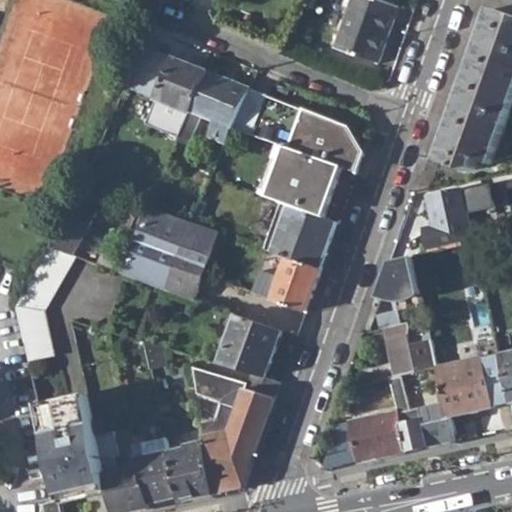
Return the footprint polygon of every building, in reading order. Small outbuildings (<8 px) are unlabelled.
[(355,0),(337,49),(380,65),(401,8),(377,0),(355,0)] [(438,163),(466,173),(477,169),(480,160),(492,164),(511,107),(511,16),(492,10),(438,163)] [(159,102),(191,114),(208,74),(175,61),(159,102)] [(179,142),(191,147),(204,118),(235,130),(236,128),(252,90),(208,74),(191,114),(179,142)] [(344,167),(358,172),(365,156),(350,129),(252,90),(236,128),(288,146),(344,167)] [(303,210),(325,219),(344,167),(288,146),(268,198),(281,203),(303,210)] [(427,230),(433,254),(477,244),(468,205),(476,204),(473,189),(429,199),(435,228),(427,230)] [(264,249),(272,252),(278,235),(292,240),(303,210),(281,203),(264,249)] [(54,248),(74,256),(99,213),(78,206),(54,248)] [(124,273),(198,300),(206,277),(222,234),(151,209),(124,273)] [(325,219),(303,210),(292,240),(278,235),(272,252),(289,258),(323,270),(329,253),(321,250),(332,221),(325,219)] [(339,224),(332,221),(321,250),(329,253),(339,224)] [(22,302),(50,311),(78,257),(74,256),(54,248),(22,302)] [(273,301),(307,313),(323,270),(289,258),(273,301)] [(22,302),(30,342),(55,336),(50,311),(22,302)] [(384,310),(388,328),(409,323),(414,322),(410,304),(384,310)] [(252,374),(268,379),(286,331),(240,315),(222,365),(252,374)] [(434,339),(430,319),(414,322),(409,323),(413,342),(434,339)] [(396,367),(398,376),(404,375),(440,367),(438,358),(434,339),(413,342),(409,323),(388,328),(396,367)] [(59,354),(55,336),(30,342),(34,360),(59,354)] [(447,402),(451,419),(511,405),(511,398),(503,356),(500,341),(480,346),(480,348),(438,358),(440,367),(447,402)] [(511,353),(503,356),(511,398),(511,353)] [(206,441),(216,493),(244,487),(276,397),(248,388),(250,383),(193,365),(197,391),(221,398),(216,415),(202,417),(206,441)] [(396,367),(382,369),(377,376),(378,381),(388,379),(398,376),(396,367)] [(276,397),(277,397),(282,383),(268,379),(252,374),(250,383),(248,388),(276,397)] [(404,454),(456,441),(451,419),(447,402),(411,409),(404,375),(398,376),(388,379),(395,412),(404,454)] [(43,404),(62,500),(111,490),(107,473),(90,393),(43,404)] [(340,425),(349,465),(404,454),(395,412),(340,425)] [(140,455),(140,457),(171,450),(168,439),(138,445),(140,455)] [(190,446),(171,450),(182,500),(216,493),(206,441),(189,444),(190,446)] [(182,500),(171,450),(140,457),(143,467),(151,507),(182,500)] [(119,459),(122,470),(143,467),(140,457),(140,455),(119,459)] [(122,470),(107,473),(111,490),(115,511),(128,511),(151,507),(143,467),(122,470)] [(64,511),(62,500),(46,504),(47,511),(64,511)]
